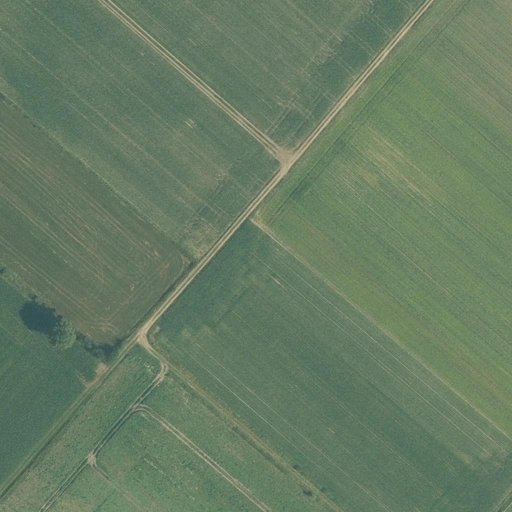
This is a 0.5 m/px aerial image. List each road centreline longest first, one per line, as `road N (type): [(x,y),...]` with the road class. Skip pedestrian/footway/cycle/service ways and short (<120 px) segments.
road 1 (track): [(340,511),(150,350),(142,332),(430,0)]
road 2 (track): [(291,161),(106,0)]
road 3 (track): [(0,494),(142,332)]
